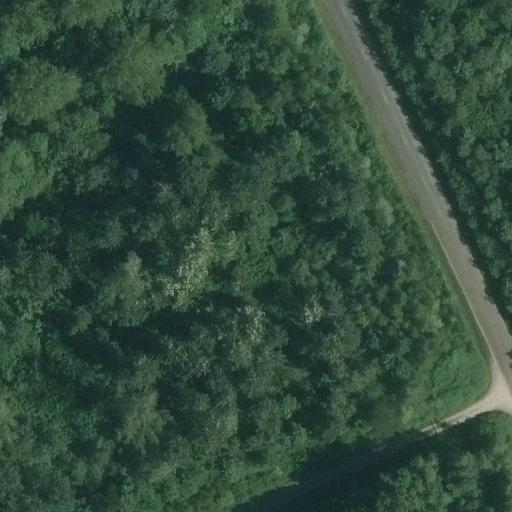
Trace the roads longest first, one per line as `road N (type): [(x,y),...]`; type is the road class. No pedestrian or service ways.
road 1 (unclassified): [(511,374),(334,0)]
road 2 (track): [(511,397),(254,511)]
